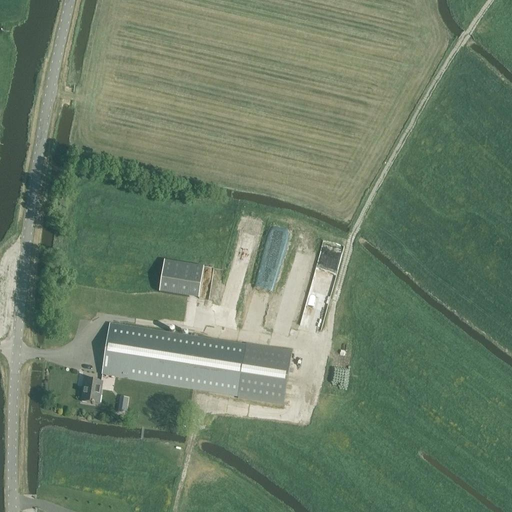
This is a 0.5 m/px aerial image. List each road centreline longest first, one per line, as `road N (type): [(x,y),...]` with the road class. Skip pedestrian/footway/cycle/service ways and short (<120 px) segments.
road 1 (unclassified): [(11,511),(38,147),(71,0)]
road 2 (track): [(329,327),(345,254),(384,173),(491,0)]
road 3 (track): [(190,123),(50,92)]
